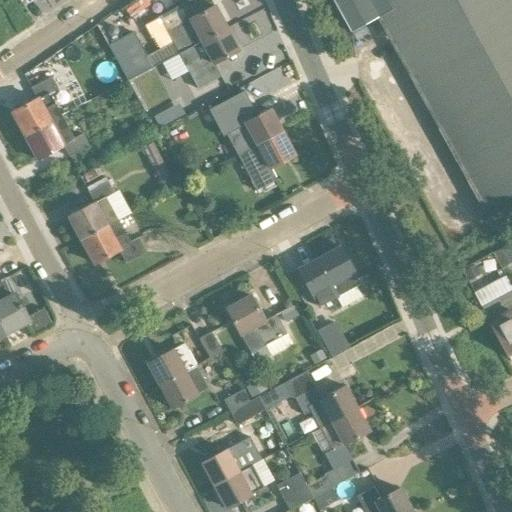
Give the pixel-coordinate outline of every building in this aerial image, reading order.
[(511,0),(332,0),(351,33),(377,19),(491,225),(511,213),(511,0)] [(178,53),(227,28),(215,4),(190,17),(183,5),(159,18),(178,53)] [(227,28),(178,53),(197,88),(221,76),(214,63),(239,50),(227,28)] [(107,43),(127,80),(150,68),(130,31),(107,43)] [(25,135),(62,115),(50,93),(58,88),(52,77),(32,88),(38,99),(13,112),(25,135)] [(210,107),(219,123),(242,111),(233,95),(210,107)] [(252,134),(258,146),(283,133),(271,110),(235,129),(241,140),(252,134)] [(163,111),(155,116),(161,127),(169,122),(163,111)] [(74,138),(62,115),(25,135),(39,160),(63,146),(69,157),(89,146),(82,134),(74,138)] [(283,133),(258,146),(264,158),(254,164),(259,174),(250,179),(257,192),(277,181),(270,169),(295,155),(283,133)] [(163,187),(173,181),(153,142),(142,148),(163,187)] [(198,172),(192,160),(178,168),(184,180),(198,172)] [(84,184),(104,173),(100,165),(80,177),(84,184)] [(81,239),(118,219),(106,197),(114,193),(108,181),(88,192),(93,202),(68,215),(81,239)] [(192,200),(207,192),(201,181),(186,189),(192,200)] [(118,219),(81,239),(94,264),(115,252),(122,265),(143,254),(135,239),(130,242),(118,219)] [(349,290),(359,285),(353,274),(354,273),(340,247),(316,261),(324,276),(298,289),(312,316),(339,302),(336,296),(349,289),(349,290)] [(501,268),(511,261),(511,254),(508,247),(494,255),(501,268)] [(481,275),(475,265),(463,271),(468,282),(481,275)] [(0,325),(5,334),(28,321),(14,295),(2,301),(0,298),(0,325)] [(265,320),(252,295),(227,308),(251,351),(250,352),(257,363),(270,356),(265,345),(285,334),(275,315),(265,320)] [(284,322),(302,313),(297,304),(280,313),(284,322)] [(511,309),(489,322),(511,363),(511,309)] [(469,332),(478,327),(471,314),(462,320),(469,332)] [(210,359),(222,353),(211,333),(199,340),(210,359)] [(147,363),(159,386),(196,367),(184,344),(147,363)] [(314,365),(326,358),(321,349),(309,356),(314,365)] [(196,367),(159,386),(171,408),(208,389),(196,367)] [(310,410),(321,429),(356,409),(343,386),(339,388),(338,385),(331,389),(333,391),(320,398),(314,387),(304,371),(259,396),(266,409),(288,397),(294,398),(303,414),(310,410)] [(251,398),(267,389),(261,378),(245,387),(251,398)] [(223,400),(229,412),(249,401),(242,390),(223,400)] [(259,396),(249,401),(229,412),(236,425),(266,409),(259,396)] [(356,409),(321,429),(332,450),(324,454),(332,470),(323,474),(324,476),(306,486),(312,497),(331,487),(358,472),(344,446),(369,432),(356,409)] [(201,464),(213,486),(249,467),(261,460),(254,447),(249,450),(243,440),(201,464)] [(249,467),(213,486),(226,508),(261,489),(249,467)] [(312,497),(306,486),(299,473),(276,485),(288,509),(312,497)] [(331,487),(312,497),(318,510),(337,500),(331,487)] [(364,509),(365,511),(411,511),(399,489),(364,509)]
